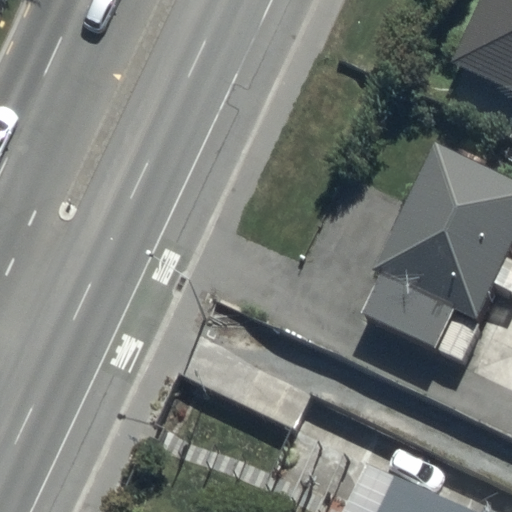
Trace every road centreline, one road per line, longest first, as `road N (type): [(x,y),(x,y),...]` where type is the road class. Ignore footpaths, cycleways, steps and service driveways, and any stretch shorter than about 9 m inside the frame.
road 1 (secondary): [(223,0),(52,364)]
road 2 (secondary): [(0,176),(81,0)]
road 3 (secondary): [(52,364),(0,476)]
